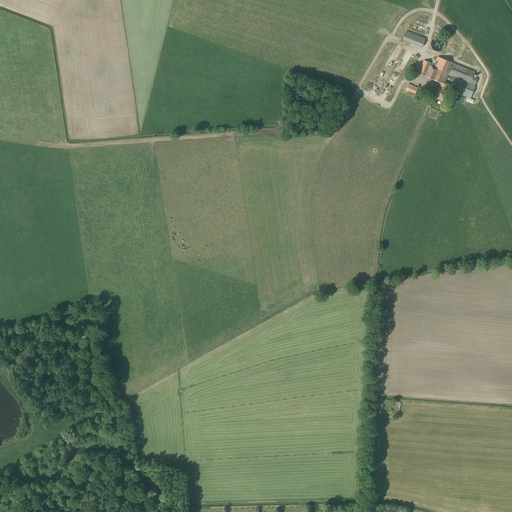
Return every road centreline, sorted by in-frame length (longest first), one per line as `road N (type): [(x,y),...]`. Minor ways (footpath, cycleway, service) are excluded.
road 1 (track): [(511,143),(481,98),(488,74),(446,20),(417,10),(384,40),(329,132),(66,146)]
road 2 (track): [(415,76),(431,95),(376,246),(363,511)]
